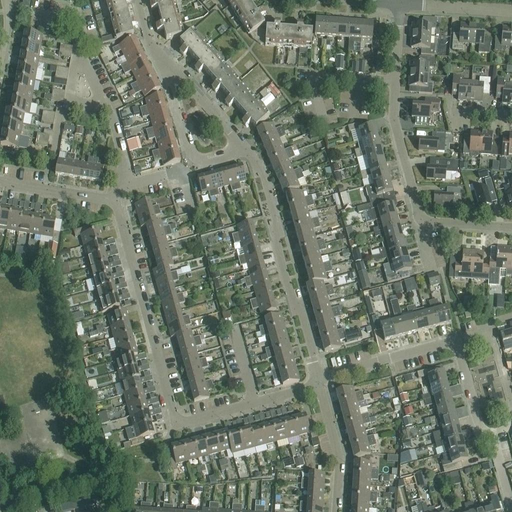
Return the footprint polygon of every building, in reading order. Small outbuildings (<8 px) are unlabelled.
[(23,0),(22,7),(29,8),(30,0),(23,0)] [(105,0),(110,17),(127,13),(125,3),(131,2),(130,0),(105,0)] [(174,0),(155,0),(156,3),(150,5),(151,10),(157,8),(160,18),(178,13),(174,0)] [(225,0),(236,16),(252,6),(247,0),(225,0)] [(252,6),(236,16),(249,35),(250,35),(260,28),(264,25),(260,19),(265,15),(263,11),(257,14),(252,6)] [(127,13),(110,17),(116,40),(133,35),(131,28),(138,26),(136,21),(130,23),(127,13)] [(178,13),(160,18),(162,25),(156,27),(157,32),(163,30),(166,40),(184,36),(178,13)] [(412,24),(411,36),(430,37),(431,29),(436,29),(436,19),(423,18),(422,24),(412,24)] [(314,36),(326,37),(327,21),(316,20),(314,36)] [(326,37),(338,38),(339,21),(327,21),(326,37)] [(350,22),(339,21),(338,38),(337,42),(341,42),(341,38),(349,39),(350,22)] [(274,29),(266,28),(266,33),(265,46),(288,48),(289,30),(280,29),(280,23),(275,22),(274,29)] [(353,43),(360,44),(361,23),(350,22),(349,39),(348,43),(348,48),(352,49),(353,43)] [(361,23),(360,44),(360,50),(364,51),(365,45),(371,45),(371,50),(377,50),(378,35),(372,35),(373,24),(361,23)] [(297,30),(289,30),(288,48),(311,50),(312,31),(302,31),(303,24),(297,24),(297,30)] [(463,44),(471,44),(472,25),(460,25),(459,35),(453,34),(452,50),(463,51),(463,44)] [(472,25),(471,44),(479,45),(478,53),(489,54),(490,37),(484,37),(485,26),(472,25)] [(260,28),(250,35),(253,40),(260,45),(265,46),(266,33),(260,28)] [(505,47),(511,47),(511,28),(502,28),(501,38),(495,37),(494,51),(505,52),(505,47)] [(188,52),(195,60),(208,48),(193,30),(179,43),(185,48),(180,53),(183,57),(188,52)] [(42,36),(24,33),(22,44),(40,47),(42,36)] [(430,37),(411,36),(411,48),(421,49),(421,55),(434,56),(435,45),(430,45),(430,37)] [(121,51),(124,57),(139,49),(134,38),(112,49),(114,54),(121,51)] [(40,47),(22,44),(20,56),(38,59),(40,47)] [(203,69),(210,77),(223,65),(208,48),(195,60),(200,65),(195,70),(198,74),(203,69)] [(120,66),(122,70),(144,59),(139,49),(124,57),(127,62),(120,66)] [(36,70),(38,59),(20,56),(19,67),(36,70)] [(410,63),(409,75),(428,76),(429,68),(434,68),(434,58),(420,57),(420,63),(410,63)] [(131,71),(134,77),(150,69),(144,59),(122,70),(125,75),(131,71)] [(223,65),(210,77),(217,85),(212,89),(215,93),(220,88),(225,94),(238,82),(223,65)] [(36,70),(19,67),(17,78),(35,81),(36,70)] [(130,86),(132,91),(155,79),(150,69),(134,77),(137,83),(130,86)] [(418,94),(432,95),(433,84),(428,84),(428,76),(409,75),(408,87),(419,88),(418,94)] [(458,101),(470,102),(471,83),(464,82),(464,77),(453,76),(452,96),(458,96),(458,101)] [(35,81),(17,78),(15,89),(33,92),(35,81)] [(471,83),(470,102),(482,103),(483,92),(489,93),(490,79),(479,78),(479,83),(471,83)] [(155,79),(132,91),(135,95),(142,92),(145,98),(160,90),(155,79)] [(502,104),(511,104),(511,85),(508,85),(508,80),(497,80),(496,99),(502,99),(502,104)] [(233,103),(240,111),(254,99),(238,82),(225,94),(230,100),(225,104),(229,108),(233,103)] [(33,92),(15,89),(13,101),(31,104),(33,92)] [(141,114),(165,107),(162,96),(145,100),(147,107),(140,109),(141,114)] [(254,99),(240,111),(247,119),(242,123),(246,127),(250,123),(255,128),(269,116),(254,99)] [(412,118),(430,119),(430,113),(438,113),(439,101),(425,100),(425,106),(412,105),(412,118)] [(31,104),(13,101),(11,111),(6,110),(6,111),(29,115),(31,104)] [(151,123),(168,118),(165,107),(141,114),(142,118),(150,116),(151,123)] [(29,115),(6,111),(4,122),(22,125),(24,115),(29,116),(29,115)] [(147,135),(171,129),(168,118),(151,123),(153,129),(146,131),(147,135)] [(22,125),(4,122),(2,134),(20,137),(22,125)] [(362,123),(347,127),(349,133),(358,130),(361,141),(377,137),(374,126),(363,129),(362,123)] [(256,131),(261,142),(284,132),(282,127),(275,130),(272,124),(256,131)] [(157,144),(174,140),(171,129),(147,135),(148,140),(156,138),(157,144)] [(261,142),(266,152),(281,145),(279,139),(286,137),(284,132),(261,142)] [(480,155),(481,132),(470,132),(470,136),(464,135),(463,154),(469,155),(472,157),(477,157),(480,155)] [(492,133),(481,132),(480,155),(497,157),(498,138),(492,137),(492,133)] [(418,151),(437,152),(438,140),(445,140),(445,134),(432,133),(431,139),(419,138),(418,151)] [(20,137),(2,134),(0,145),(18,148),(20,137)] [(509,155),(511,154),(511,134),(509,134),(509,138),(503,138),(502,157),(508,157),(509,155)] [(355,155),(380,148),(377,137),(361,141),(357,142),(359,149),(354,151),(355,155)] [(153,157),(177,151),(174,140),(157,144),(159,150),(152,152),(153,157)] [(266,152),(270,162),(293,153),(291,148),(284,151),(281,145),(266,152)] [(367,163),(383,159),(380,148),(355,155),(356,159),(365,156),(367,163)] [(177,151),(153,157),(154,162),(162,160),(164,167),(180,162),(177,151)] [(270,162),(274,173),(290,166),(288,160),(295,157),(293,153),(270,162)] [(55,175),(67,177),(71,155),(66,154),(65,161),(58,159),(55,175)] [(67,177),(78,179),(81,163),(74,162),(75,155),(71,155),(67,177)] [(78,179),(89,181),(93,158),(88,158),(87,164),(81,163),(78,179)] [(93,158),(89,181),(101,183),(103,167),(97,166),(98,159),(93,158)] [(370,174),(386,170),(383,159),(367,163),(370,174)] [(440,161),(439,167),(427,166),(426,179),(445,181),(446,173),(457,174),(458,163),(440,161)] [(242,166),(230,169),(237,191),(241,190),(239,183),(246,181),(242,166)] [(274,173),(279,183),(302,174),(300,169),(293,172),(290,166),(274,173)] [(230,169),(219,172),(224,187),(230,186),(232,192),(237,191),(230,169)] [(373,185),(389,181),(386,170),(370,174),(373,185)] [(219,172),(209,176),(215,197),(219,196),(217,189),(224,187),(219,172)] [(302,174),(279,183),(284,194),(299,188),(297,181),(304,178),(302,174)] [(215,197),(209,176),(197,179),(201,194),(208,192),(210,199),(215,197)] [(474,190),(479,209),(492,206),(488,194),(494,192),(490,179),(484,181),(486,187),(474,190)] [(370,205),(385,201),(383,195),(392,192),(389,181),(373,185),(365,188),(369,199),(370,205)] [(433,206),(452,207),(453,195),(460,195),(460,189),(447,188),(446,194),(434,193),(433,206)] [(286,196),(289,208),(312,201),(311,196),(304,198),(302,192),(286,196)] [(134,205),(138,216),(159,210),(158,206),(151,208),(149,201),(136,204),(134,205)] [(289,208),(292,219),(308,214),(306,208),(314,206),(312,201),(289,208)] [(380,220),(396,216),(393,204),(386,206),(385,201),(370,205),(356,209),(358,214),(370,211),(373,222),(376,221),(380,220)] [(0,229),(8,231),(11,213),(0,210),(0,229)] [(146,226),(146,227),(156,224),(155,223),(154,217),(161,215),(159,210),(138,216),(141,228),(146,226)] [(8,231),(19,233),(22,215),(11,213),(8,231)] [(292,219),(295,230),(318,223),(317,218),(310,220),(308,214),(292,219)] [(19,233),(30,235),(33,217),(22,215),(19,233)] [(379,232),(383,231),(399,227),(396,216),(380,220),(376,221),(379,232)] [(30,235),(41,236),(44,218),(33,217),(30,235)] [(44,218),(41,236),(52,238),(51,244),(57,245),(59,233),(54,232),(56,220),(44,218)] [(146,227),(149,238),(171,232),(169,226),(163,228),(161,221),(155,223),(156,224),(146,227)] [(232,235),(233,240),(255,234),(251,223),(237,227),(238,233),(232,235)] [(295,230),(298,240),(314,236),(313,230),(320,228),(318,223),(295,230)] [(385,237),(386,242),(402,238),(399,227),(383,231),(379,232),(374,234),(375,238),(380,236),(380,238),(385,237)] [(81,236),(84,247),(101,242),(98,231),(87,234),(85,228),(73,231),(75,237),(81,236)] [(149,238),(152,249),(167,244),(165,237),(172,236),(171,232),(149,238)] [(241,243),(243,249),(258,245),(255,234),(233,240),(234,245),(241,243)] [(298,240),(301,251),(324,245),(323,240),(316,242),(314,236),(298,240)] [(378,250),(380,256),(405,249),(402,238),(386,242),(382,243),(383,249),(378,250)] [(84,247),(87,258),(104,253),(101,242),(84,247)] [(152,249),(155,260),(177,254),(175,248),(169,250),(167,244),(152,249)] [(238,257),(239,262),(261,256),(258,245),(243,249),(244,255),(238,257)] [(301,251),(304,262),(320,258),(319,252),(326,250),(324,245),(301,251)] [(489,275),(488,281),(488,286),(492,286),(499,287),(499,286),(499,280),(499,277),(506,278),(506,276),(507,248),(497,247),(496,261),(489,260),(489,266),(489,275)] [(380,256),(374,257),(374,261),(377,262),(387,259),(388,265),(392,264),(408,260),(405,249),(380,256)] [(466,274),(472,274),(473,252),(462,251),(462,264),(455,264),(454,279),(465,280),(466,274)] [(488,281),(489,275),(489,266),(483,266),(483,252),(473,252),(472,274),(478,275),(477,280),(488,281)] [(87,258),(90,269),(107,264),(104,253),(87,258)] [(155,260),(158,270),(158,271),(168,268),(173,267),(171,260),(178,258),(177,254),(155,260)] [(247,265),(249,271),(264,267),(261,256),(239,262),(240,267),(247,265)] [(304,262),(307,273),(330,267),(329,262),(322,264),(320,258),(304,262)] [(408,260),(392,264),(388,265),(383,267),(386,278),(387,284),(402,280),(409,278),(408,272),(411,271),(408,260)] [(90,269),(93,280),(110,275),(107,264),(90,269)] [(244,279),(245,284),(267,278),(264,267),(249,271),(250,277),(244,279)] [(307,273),(310,285),(322,281),(323,282),(326,280),(325,274),(332,272),(330,267),(307,273)] [(152,271),(156,283),(178,277),(176,272),(169,274),(168,268),(158,271),(158,270),(152,271)] [(365,272),(358,274),(362,290),(369,288),(365,272)] [(427,276),(430,287),(440,284),(437,273),(427,276)] [(93,280),(96,291),(113,286),(110,275),(93,280)] [(156,283),(159,294),(174,290),(172,283),(179,281),(178,277),(156,283)] [(253,287),(255,293),(270,289),(267,278),(245,284),(246,289),(253,287)] [(306,286),(309,297),(333,291),(332,286),(324,288),(323,282),(322,281),(310,285),(306,286)] [(96,291),(99,302),(116,297),(113,286),(96,291)] [(250,301),(251,306),(273,300),(270,289),(255,293),(256,299),(250,301)] [(159,294),(162,305),(184,299),(182,294),(175,296),(174,290),(159,294)] [(309,297),(312,308),(329,304),(327,297),(334,295),(333,291),(309,297)] [(116,297),(99,302),(102,313),(119,309),(116,297)] [(162,305),(165,316),(180,312),(178,305),(185,303),(184,299),(162,305)] [(273,300),(251,306),(252,311),(259,309),(261,315),(276,311),(273,300)] [(435,310),(439,326),(451,323),(446,307),(441,309),(440,305),(438,305),(437,300),(433,301),(434,306),(435,310)] [(312,308),(315,319),(339,312),(338,307),(330,310),(329,304),(312,308)] [(412,312),(413,316),(417,332),(428,329),(424,313),(423,309),(416,311),(415,306),(411,307),(412,312)] [(424,313),(428,329),(439,326),(435,310),(424,313)] [(107,316),(111,328),(128,323),(125,311),(107,316)] [(165,316),(168,327),(190,321),(188,316),(181,318),(180,312),(165,316)] [(315,319),(318,330),(335,325),(333,319),(340,317),(339,312),(315,319)] [(259,328),(260,333),(284,326),(281,315),(264,319),(266,326),(259,328)] [(395,338),(391,322),(380,325),(377,316),(371,318),(375,332),(381,330),(384,341),(395,338)] [(413,316),(402,319),(406,335),(417,332),(413,316)] [(402,319),(391,322),(395,338),(406,335),(402,319)] [(170,338),(176,337),(186,334),(186,333),(184,327),(191,325),(190,321),(168,327),(167,327),(170,338)] [(511,322),(509,324),(511,331),(500,335),(504,351),(511,348),(511,322)] [(111,328),(114,339),(131,334),(128,323),(111,328)] [(318,330),(321,341),(345,334),(344,329),(336,331),(335,325),(318,330)] [(269,336),(270,342),(287,337),(284,326),(260,333),(261,338),(269,336)] [(176,337),(179,348),(201,342),(199,337),(193,338),(191,331),(186,333),(186,334),(176,337)] [(114,339),(117,350),(134,345),(131,334),(114,339)] [(345,334),(321,341),(324,352),(341,348),(339,341),(346,339),(345,334)] [(265,350),(266,355),(290,348),(287,337),(270,342),(272,348),(265,350)] [(179,348),(182,359),(197,354),(195,348),(202,346),(201,342),(179,348)] [(117,350),(119,360),(120,361),(133,357),(133,358),(137,356),(134,345),(117,350)] [(275,358),(276,364),(293,359),(290,348),(266,355),(267,360),(275,358)] [(182,359),(185,370),(207,364),(205,359),(199,360),(197,354),(182,359)] [(115,361),(118,374),(136,369),(133,358),(133,357),(120,361),(119,360),(115,361)] [(271,372),(272,376),(296,370),(293,359),(276,364),(278,370),(271,372)] [(185,370),(188,381),(203,376),(201,370),(208,368),(207,364),(185,370)] [(118,374),(121,385),(139,380),(136,369),(118,374)] [(431,388),(446,383),(443,372),(433,375),(431,369),(417,373),(418,379),(427,376),(431,388)] [(296,370),(272,376),(273,382),(281,380),(283,386),(299,381),(296,370)] [(188,381),(191,391),(213,385),(211,381),(205,382),(203,376),(188,381)] [(121,385),(124,395),(142,391),(139,380),(121,385)] [(434,399),(449,394),(446,383),(431,388),(428,389),(429,395),(423,397),(425,401),(430,400),(434,399)] [(213,385),(191,391),(194,403),(209,399),(207,392),(214,390),(213,385)] [(336,392),(339,403),(363,397),(361,392),(354,394),(352,387),(336,392)] [(124,395),(127,406),(145,402),(142,391),(124,395)] [(436,410),(452,405),(449,394),(434,399),(436,410)] [(339,403),(342,414),(358,410),(357,404),(364,402),(363,397),(339,403)] [(127,406),(130,417),(147,412),(145,402),(127,406)] [(439,421),(455,416),(452,405),(436,410),(439,421)] [(408,415),(417,411),(415,406),(406,409),(408,415)] [(342,414),(345,425),(369,419),(367,414),(360,416),(358,410),(342,414)] [(130,417),(133,428),(150,423),(147,412),(130,417)] [(305,416),(294,419),(298,436),(310,433),(311,439),(317,437),(315,430),(314,425),(308,427),(305,416)] [(442,432),(458,427),(455,416),(439,421),(435,422),(430,423),(431,428),(436,426),(437,428),(441,427),(442,432)] [(294,419),(283,422),(288,439),(298,436),(294,419)] [(345,425),(348,436),(364,432),(363,426),(370,424),(369,419),(345,425)] [(283,422),(272,425),(277,442),(288,439),(283,422)] [(130,441),(131,443),(132,447),(144,443),(142,438),(154,435),(150,423),(133,428),(136,439),(130,441)] [(272,425),(261,428),(266,445),(277,442),(272,425)] [(445,443),(461,438),(458,427),(442,432),(443,432),(438,433),(439,437),(444,436),(445,443)] [(261,428),(250,430),(255,448),(266,445),(261,428)] [(250,430),(239,433),(244,451),(255,448),(250,430)] [(227,432),(215,435),(220,453),(230,450),(231,450),(228,437),(227,432)] [(348,436),(351,447),(375,441),(373,436),(366,438),(364,432),(348,436)] [(239,433),(228,437),(231,450),(230,450),(232,454),(244,451),(239,433)] [(215,435),(204,438),(209,456),(220,453),(215,435)] [(204,438),(193,441),(198,459),(209,456),(204,438)] [(443,448),(444,455),(464,449),(461,438),(445,443),(442,444),(436,445),(437,449),(443,448)] [(193,441),(182,444),(187,462),(198,459),(193,441)] [(375,441),(351,447),(354,459),(370,454),(369,448),(376,446),(375,441)] [(168,460),(171,472),(177,470),(176,465),(187,462),(182,444),(171,447),(174,459),(168,460)] [(464,449),(444,455),(445,455),(442,456),(444,461),(441,462),(444,473),(462,468),(461,462),(467,461),(464,449)] [(293,459),(283,462),(284,468),(294,465),(293,459)] [(354,462),(353,474),(378,476),(378,471),(371,470),(371,463),(354,462)] [(301,480),(301,485),(323,486),(324,474),(309,473),(308,480),(301,480)] [(353,474),(353,486),(370,487),(370,480),(378,481),(378,476),(353,474)] [(308,490),(307,497),(323,498),(323,486),(301,485),(301,490),(308,490)] [(353,486),(352,497),(377,499),(377,493),(369,493),(370,487),(353,486)] [(481,506),(482,510),(482,511),(494,511),(500,510),(496,496),(490,498),(492,503),(481,506)] [(300,503),(300,507),(322,509),(323,498),(307,497),(307,503),(300,503)] [(352,497),(351,508),(368,509),(369,503),(376,504),(377,499),(352,497)] [(202,510),(201,511),(213,511),(214,504),(209,503),(209,510),(202,510)]
